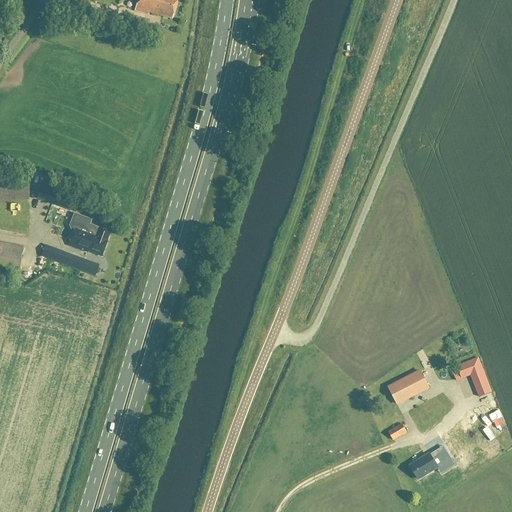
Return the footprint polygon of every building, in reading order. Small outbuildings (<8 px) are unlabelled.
[(137,0),(134,11),(146,14),(147,13),(171,20),(177,0),(137,0)] [(54,204),(77,213),(81,203),(58,194),(54,204)] [(97,234),(76,226),(68,246),(87,253),(88,252),(101,257),(109,233),(99,229),(97,234)] [(0,267),(19,271),(23,248),(0,243),(0,267)] [(99,266),(87,261),(46,246),(42,257),(95,276),(99,266)] [(456,365),(462,379),(470,376),(478,398),(481,396),(487,411),(497,406),(478,358),(456,365)] [(421,376),(386,389),(393,407),(427,393),(421,376)] [(496,411),(499,419),(504,416),(501,409),(496,411)] [(393,440),(406,432),(401,424),(388,432),(393,440)] [(428,454),(410,465),(419,480),(437,469),(434,464),(446,457),(450,461),(456,456),(442,443),(437,449),(429,455),(428,454)]
